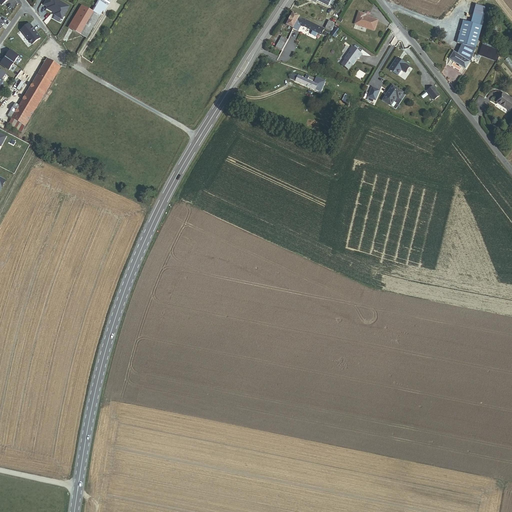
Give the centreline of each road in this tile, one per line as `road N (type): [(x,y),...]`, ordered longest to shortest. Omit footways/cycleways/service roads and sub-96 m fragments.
road 1 (primary): [(74,511),(118,305),(160,205),(287,0)]
road 2 (tertiary): [(511,171),(380,0)]
